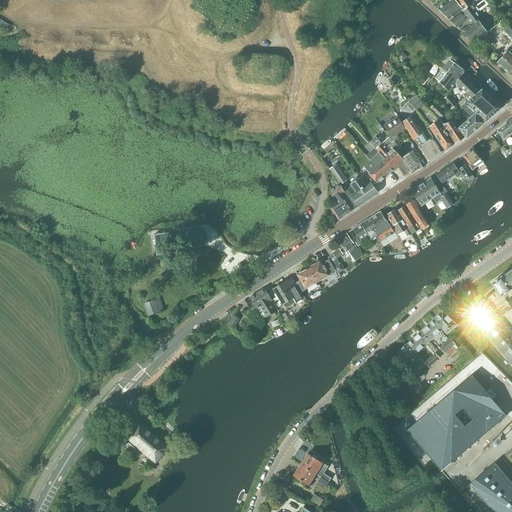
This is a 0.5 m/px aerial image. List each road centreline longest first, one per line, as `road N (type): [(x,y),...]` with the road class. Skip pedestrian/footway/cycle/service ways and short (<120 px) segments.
road 1 (secondary): [(185,330),(511,110)]
road 2 (tertiary): [(253,511),(296,433),(335,390),(420,311),(511,248)]
road 3 (secondary): [(39,511),(75,446),(131,381)]
